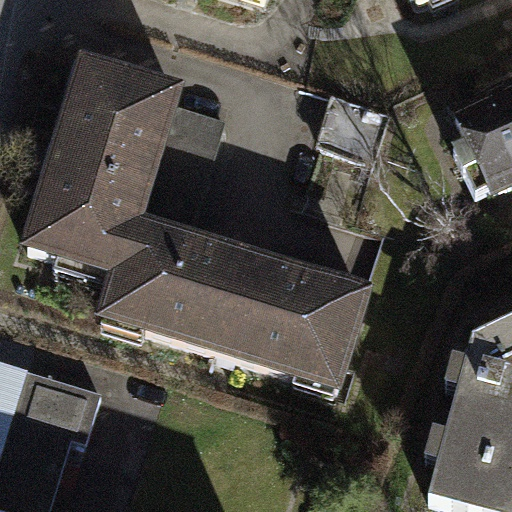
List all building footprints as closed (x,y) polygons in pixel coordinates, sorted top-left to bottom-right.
[(166,103),(76,75),(21,256),(111,283),(125,234),(163,110),(166,103)] [(511,95),(455,123),(468,151),(453,159),(463,179),(478,172),(492,203),(511,193),(511,95)] [(386,120),(333,106),(321,152),(374,165),(386,120)] [(215,126),(163,110),(125,234),(178,250),(215,126)] [(97,327),(327,396),(355,304),(178,250),(125,234),(111,283),(97,327)] [(511,511),(511,326),(471,346),(428,507),(446,511),(511,511)] [(85,451),(101,398),(0,367),(0,511),(52,511),(72,447),(85,451)]
